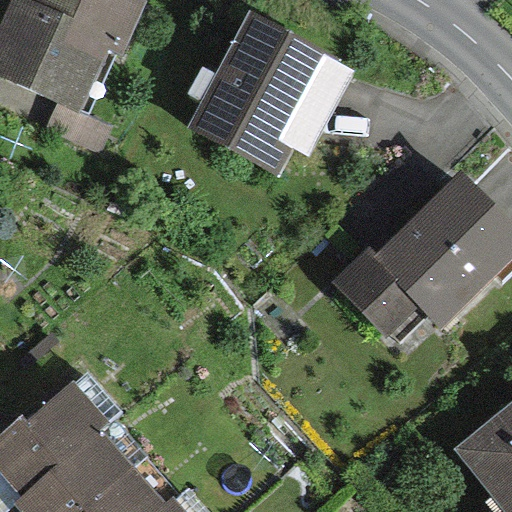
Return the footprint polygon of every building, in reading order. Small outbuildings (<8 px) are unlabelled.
[(144,17),(104,0),(23,0),(0,54),(0,91),(72,122),(83,96),(93,100),(111,60),(122,65),(144,17)] [(334,76),(254,33),(195,142),(276,186),(334,76)] [(511,273),(511,247),(459,190),(376,265),(368,256),(330,290),(382,347),(418,315),(440,339),(511,273)] [(102,438),(69,400),(23,439),(19,434),(0,450),(0,483),(21,507),(96,444),(102,438)] [(511,511),(511,417),(455,461),(494,511),(511,511)] [(91,511),(128,482),(96,444),(21,507),(15,511),(91,511)] [(153,511),(128,482),(91,511),(153,511)]
